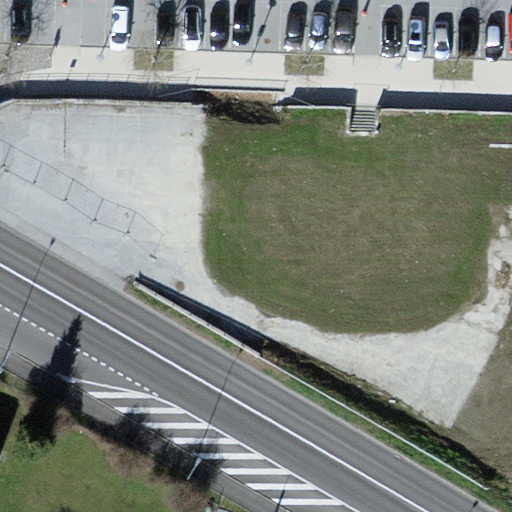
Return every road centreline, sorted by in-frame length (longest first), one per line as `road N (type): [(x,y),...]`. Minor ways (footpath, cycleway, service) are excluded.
road 1 (primary): [(434,511),(67,316)]
road 2 (primary): [(67,316),(340,511)]
